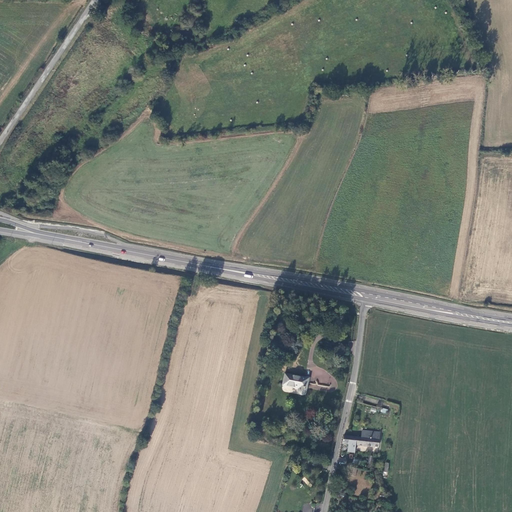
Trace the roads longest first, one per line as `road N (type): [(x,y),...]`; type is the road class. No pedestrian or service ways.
road 1 (secondary): [(52,236),(366,295)]
road 2 (unclassified): [(324,511),(366,295)]
road 3 (unclassified): [(95,0),(0,140)]
road 4 (secondary): [(366,295),(511,322)]
